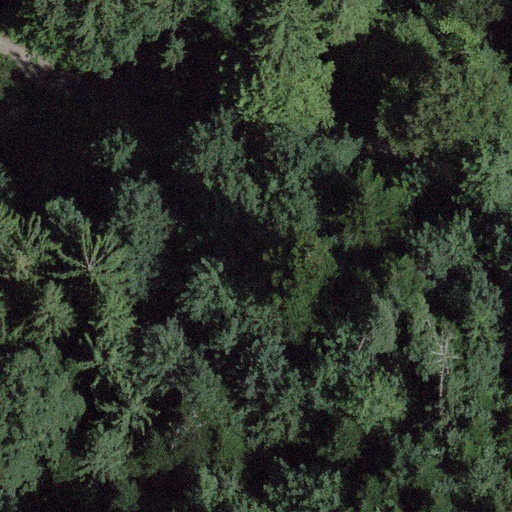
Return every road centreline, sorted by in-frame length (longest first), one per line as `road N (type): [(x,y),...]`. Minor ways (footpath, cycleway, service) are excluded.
road 1 (track): [(511,190),(161,123),(0,51)]
road 2 (track): [(161,123),(188,0)]
